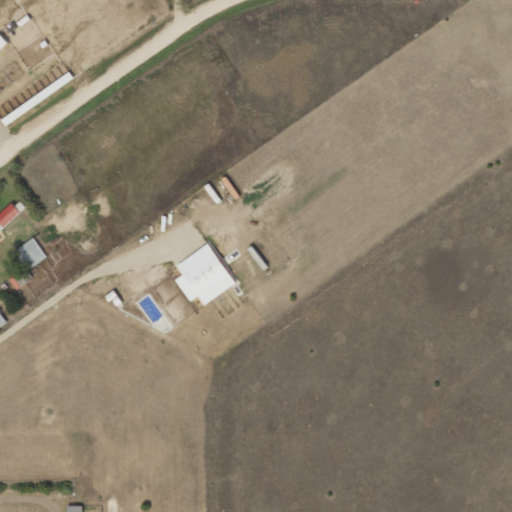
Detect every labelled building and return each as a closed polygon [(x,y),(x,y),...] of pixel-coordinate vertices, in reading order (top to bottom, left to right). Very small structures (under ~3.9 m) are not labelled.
[(0,52),(9,43),(0,34),(0,52)] [(0,212),(0,221),(3,226),(22,216),(15,204),(0,212)] [(47,257),(34,238),(14,252),(27,271),(47,257)] [(236,286),(211,244),(179,263),(203,305),(236,286)] [(11,279),(17,289),(32,279),(26,269),(11,279)] [(0,327),(8,322),(0,311),(0,327)]
